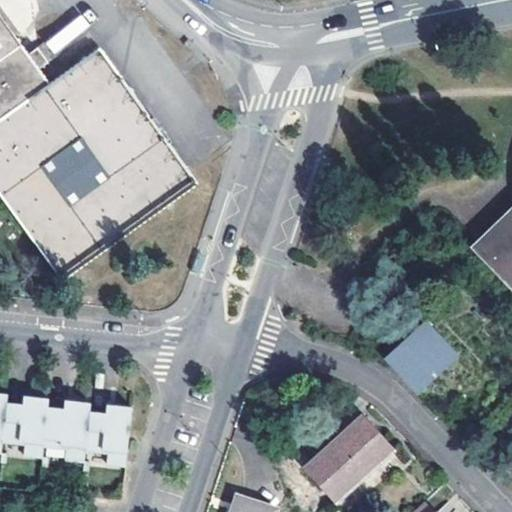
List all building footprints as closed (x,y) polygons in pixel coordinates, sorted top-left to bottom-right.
[(0,192),(3,197),(7,195),(66,276),(195,181),(151,120),(103,54),(57,87),(0,11),(0,192)] [(511,276),(494,258),(511,239),(511,211),(475,248),(488,263),(511,287),(511,276)] [(511,239),(494,258),(511,276),(511,239)] [(398,345),(383,357),(413,390),(454,355),(425,322),(398,345)] [(0,453),(5,453),(6,442),(10,403),(11,394),(0,393),(0,453)] [(34,397),(27,396),(26,404),(29,405),(33,405),(34,397)] [(26,404),(10,403),(6,442),(27,445),(26,456),(46,458),(47,446),(51,407),(52,399),(34,397),(33,405),(29,405),(26,404)] [(67,409),(51,407),(47,446),(69,449),(68,460),(88,462),(89,450),(93,411),(94,403),(75,401),(75,409),(71,409),(67,409)] [(109,413),(93,411),(89,450),(111,453),(109,464),(129,466),(135,407),(117,405),(116,413),(113,413),(109,413)] [(364,416),(308,468),(338,501),(395,449),(364,416)] [(242,491),(235,511),(277,511),(280,502),(242,491)] [(435,511),(426,501),(414,511),(435,511)]
